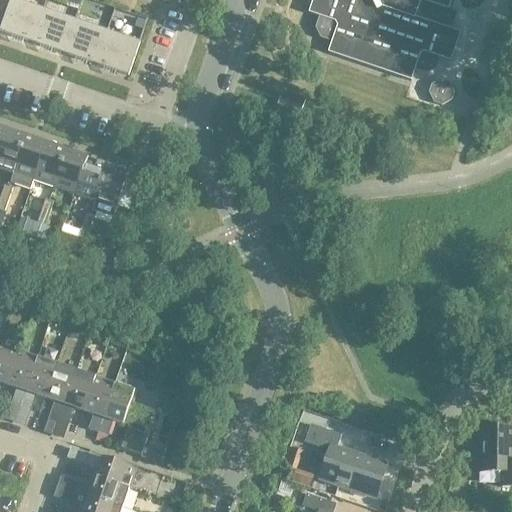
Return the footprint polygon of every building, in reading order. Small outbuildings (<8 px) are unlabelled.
[(43,10),(15,0),(10,0),(0,35),(31,43),(43,10)] [(312,0),(308,14),(321,19),(317,31),(320,36),(332,40),(327,54),(410,82),(415,69),(427,72),(432,70),(436,58),(450,63),(460,34),(451,31),(456,13),(448,10),(451,0),(312,0)] [(75,20),(43,10),(31,43),(63,54),(75,20)] [(107,31),(75,20),(63,54),(95,65),(107,31)] [(136,20),(134,28),(142,30),(144,23),(136,20)] [(139,42),(107,31),(95,65),(128,76),(139,42)] [(434,100),(431,102),(432,104),(440,107),(451,102),(453,94),(452,91),(450,92),(448,87),(439,84),(434,87),(431,96),(434,100)] [(305,101),(281,93),(280,94),(277,105),(276,106),(300,114),(305,101)] [(25,138),(4,131),(0,144),(0,170),(12,174),(25,138)] [(45,145),(25,138),(12,174),(9,184),(30,191),(33,181),(45,145)] [(66,152),(45,145),(33,181),(53,188),(66,152)] [(86,159),(66,152),(53,188),(74,195),(86,159)] [(107,166),(86,159),(74,195),(94,202),(107,166)] [(128,174),(107,166),(94,202),(91,212),(112,219),(128,174)] [(4,187),(0,197),(0,198),(8,202),(12,190),(4,187)] [(44,201),(40,213),(49,216),(53,204),(44,201)] [(49,216),(40,213),(36,225),(45,227),(49,216)] [(85,215),(81,227),(90,230),(94,218),(85,215)] [(90,230),(81,227),(77,239),(86,241),(90,230)] [(69,329),(66,338),(74,341),(77,332),(69,329)] [(195,355),(209,359),(212,348),(198,343),(195,355)] [(17,352),(0,346),(0,383),(6,386),(17,352)] [(37,359),(17,352),(6,386),(25,393),(37,359)] [(37,359),(25,393),(24,397),(20,407),(30,410),(35,396),(45,399),(56,366),(37,359)] [(75,372),(56,366),(45,399),(55,403),(50,417),(59,420),(62,410),(64,406),(75,372)] [(95,379),(75,372),(64,406),(83,412),(95,379)] [(114,385),(95,379),(83,412),(102,419),(114,385)] [(134,392),(114,385),(102,419),(101,423),(98,433),(107,436),(112,422),(122,426),(123,425),(130,405),(134,392)] [(11,403),(20,407),(24,397),(15,394),(11,403)] [(135,406),(130,405),(123,425),(128,426),(119,451),(140,458),(156,412),(135,405),(135,406)] [(72,413),(62,410),(59,420),(68,423),(72,413)] [(88,430),(98,433),(101,423),(92,420),(88,430)] [(339,437),(311,428),(306,443),(329,451),(319,480),(351,491),(350,493),(364,498),(364,495),(374,499),(385,467),(362,459),(361,461),(351,457),(352,455),(335,449),(339,437)] [(511,457),(511,428),(511,429),(480,428),(480,446),(475,446),(474,473),(501,474),(500,488),(511,488),(511,463),(511,457)] [(155,446),(151,457),(162,461),(166,450),(155,446)] [(98,470),(95,479),(128,491),(135,471),(102,459),(101,460),(87,456),(84,465),(98,470)] [(128,491),(95,479),(88,499),(122,510),(128,491)] [(77,485),(74,494),(84,497),(87,488),(77,485)] [(84,497),(74,494),(71,503),(81,506),(84,497)] [(333,511),(336,505),(305,495),(301,508),(314,511),(333,511)] [(275,496),(270,510),(275,511),(283,511),(287,500),(275,496)] [(121,511),(122,510),(88,499),(83,511),(121,511)]
